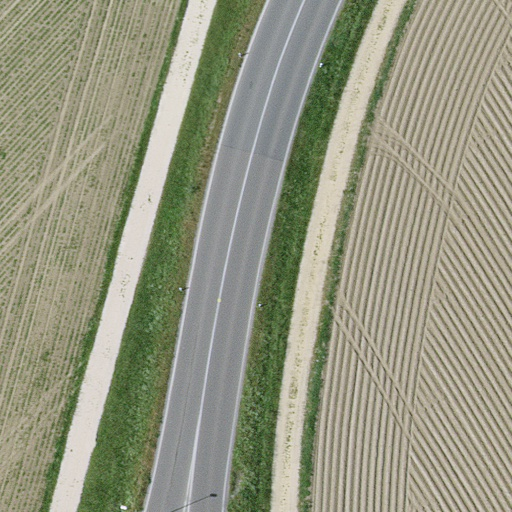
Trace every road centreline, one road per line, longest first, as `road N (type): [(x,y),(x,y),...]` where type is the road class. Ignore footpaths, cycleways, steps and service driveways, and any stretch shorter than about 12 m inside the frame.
road 1 (track): [(204,0),(61,511)]
road 2 (track): [(284,511),(313,270),(351,111),(394,0)]
road 3 (tertiary): [(305,0),(238,211),(193,461)]
